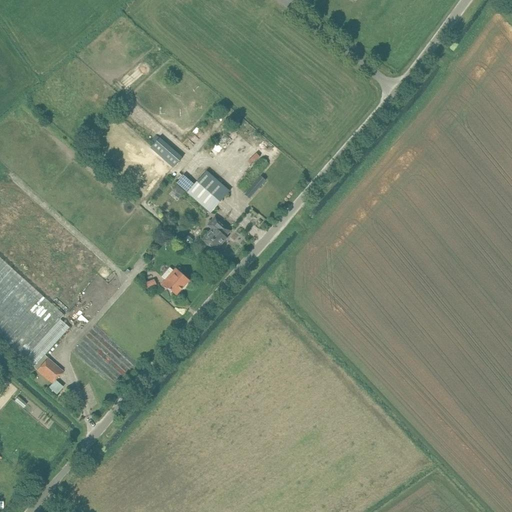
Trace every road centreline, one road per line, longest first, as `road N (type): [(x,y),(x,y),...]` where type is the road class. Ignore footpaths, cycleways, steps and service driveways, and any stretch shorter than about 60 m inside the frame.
road 1 (unclassified): [(29,511),(396,90)]
road 2 (unclassified): [(396,90),(282,0)]
